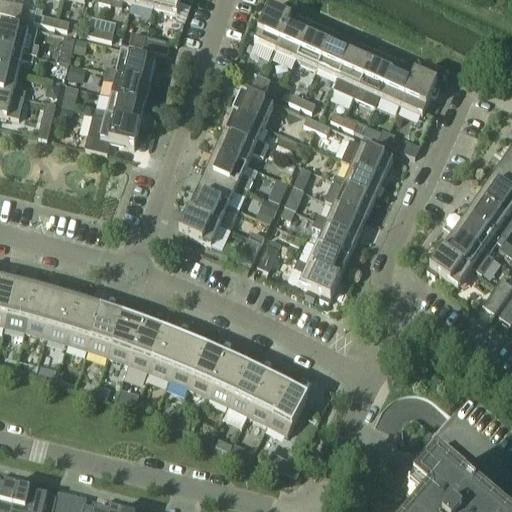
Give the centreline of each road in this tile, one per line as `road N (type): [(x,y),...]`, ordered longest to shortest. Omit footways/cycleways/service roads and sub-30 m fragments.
road 1 (residential): [(124,274),(220,0)]
road 2 (residential): [(272,511),(0,442)]
road 3 (residential): [(377,385),(124,274)]
road 4 (residential): [(413,317),(389,303),(379,277),(469,88)]
road 5 (residential): [(320,511),(377,385)]
road 6 (residential): [(124,274),(0,243)]
